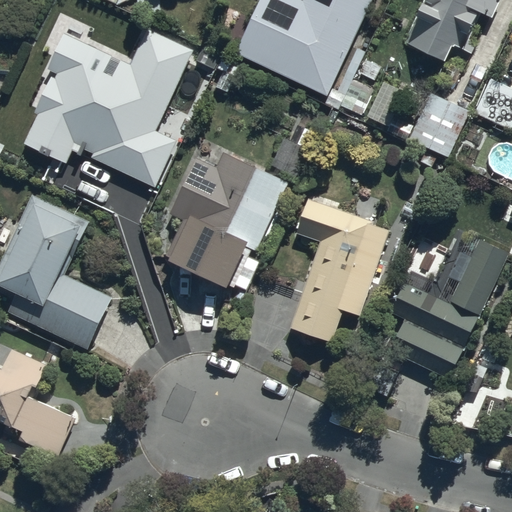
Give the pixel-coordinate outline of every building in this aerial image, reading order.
[(307,0),(305,7),(291,0),(264,0),(237,60),(331,102),(376,0),(307,0)] [(429,0),(426,7),(422,5),(404,45),(450,67),(463,38),(470,41),(480,20),(492,26),(503,2),(497,0),(429,0)] [(50,75),(57,79),(24,149),(66,169),(57,187),(94,205),(102,186),(69,170),(76,156),(157,194),(179,146),(158,136),(196,55),(149,33),(132,70),(67,39),(50,75)] [(511,135),(511,92),(492,83),(476,119),(511,135)] [(432,98),(411,144),(449,163),(471,117),(432,98)] [(290,144),(287,143),(275,172),(301,183),(322,136),(298,126),(290,144)] [(259,257),(289,188),(226,158),(219,174),(195,164),(171,220),(183,225),(167,263),(175,267),(171,275),(232,302),(253,254),(259,257)] [(66,280),(91,228),(33,200),(0,270),(0,296),(18,305),(11,319),(89,355),(104,332),(113,303),(66,280)] [(301,238),(322,246),(291,334),(333,349),(344,316),(361,322),(391,237),(375,231),(376,228),(312,206),(301,238)] [(510,260),(480,246),(451,308),(405,287),(391,317),(408,325),(393,358),(453,385),(510,260)] [(60,465),(75,425),(32,408),(36,398),(41,400),(52,370),(27,360),(18,383),(0,376),(0,431),(24,440),(20,451),(60,465)] [(486,400),(480,397),(471,419),(495,429),(503,408),(495,404),(496,400),(488,396),(486,400)]
